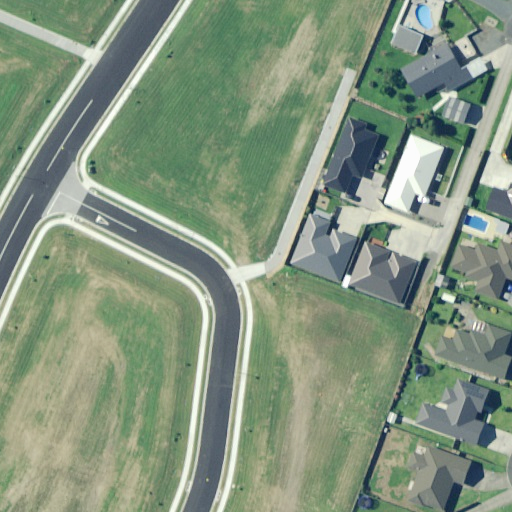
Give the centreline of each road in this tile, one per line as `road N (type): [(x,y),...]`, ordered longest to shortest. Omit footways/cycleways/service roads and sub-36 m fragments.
road 1 (residential): [(196,511),(208,469),(224,295),(205,265),(39,183)]
road 2 (residential): [(160,0),(39,183)]
